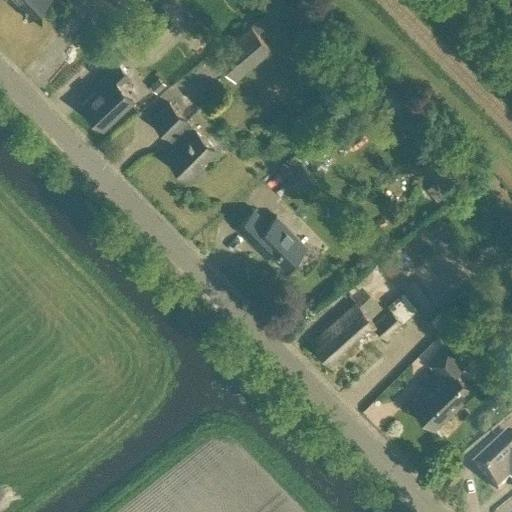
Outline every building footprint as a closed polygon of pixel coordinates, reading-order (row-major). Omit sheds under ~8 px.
[(14,0),(30,15),(44,0),(14,0)] [(132,33),(152,54),(181,26),(161,5),(132,33)] [(248,21),(212,52),(232,78),(269,45),(248,21)] [(308,39),(299,47),(311,60),(320,52),(308,39)] [(127,74),(118,63),(96,83),(98,86),(81,102),(104,125),(134,98),(119,82),(127,74)] [(158,76),(149,86),(156,92),(165,83),(158,76)] [(216,149),(171,101),(153,118),(178,144),(167,154),(191,179),(203,167),(200,164),(216,149)] [(440,182),(428,191),(436,201),(448,192),(440,182)] [(268,224),(254,209),(237,226),(264,254),(268,250),(282,264),(304,244),(276,215),(268,224)] [(389,256),(379,264),(387,274),(397,266),(389,256)] [(428,320),(445,304),(453,297),(452,296),(443,286),(417,309),(428,320)] [(321,344),(317,347),(331,364),(347,350),(350,353),(378,328),(386,337),(404,322),(392,308),(376,322),(358,302),(316,338),(321,344)] [(441,309),(429,320),(441,332),(452,320),(441,309)] [(492,315),(480,325),(481,326),(493,340),(502,333),(505,331),(503,329),(493,317),(492,315)] [(468,360),(450,341),(429,362),(440,373),(410,403),(434,428),(474,389),(456,371),(468,360)] [(511,484),(511,439),(507,435),(474,466),(498,491),(509,481),(511,484)]
